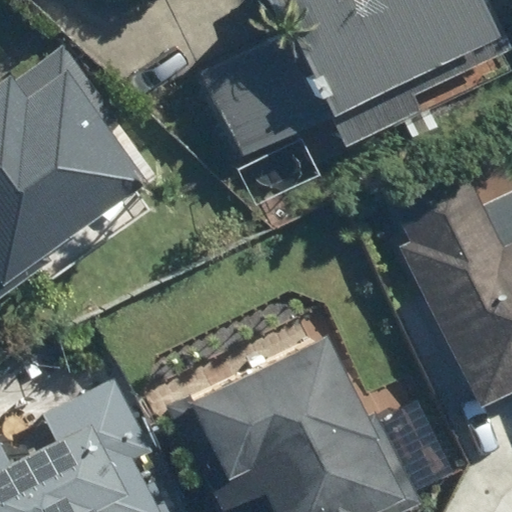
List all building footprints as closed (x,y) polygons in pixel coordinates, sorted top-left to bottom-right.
[(281,0),(292,24),(196,70),(235,152),(325,109),(340,141),(417,105),(409,87),(505,43),(484,0),(281,0)] [(0,288),(65,241),(62,235),(146,174),(107,119),(112,114),(59,41),(14,74),(7,65),(0,70),(0,288)] [(511,157),(498,127),(382,181),(484,399),(511,386),(511,157)] [(351,413),(312,326),(177,385),(205,447),(183,456),(194,481),(238,462),(260,511),(387,511),(405,504),(362,408),(351,413)] [(0,511),(162,511),(99,370),(0,414),(0,511)]
